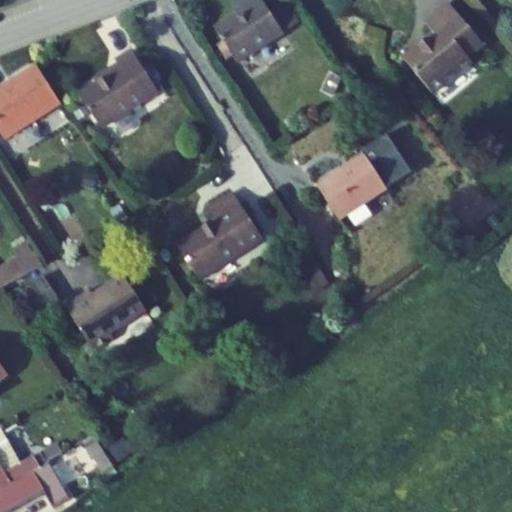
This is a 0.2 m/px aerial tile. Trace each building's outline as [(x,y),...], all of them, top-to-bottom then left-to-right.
[(233,57),(236,62),(283,32),(262,0),(245,0),(243,2),(248,8),(237,14),(215,29),(223,41),(233,57)] [(243,2),(233,8),(237,14),(248,8),(243,2)] [(404,59),(432,93),(471,61),(468,58),(484,45),(482,43),(473,31),(450,5),(427,24),(435,33),(404,59)] [(482,43),(487,39),(478,28),(473,31),(482,43)] [(217,45),(227,61),(233,57),(223,41),(217,45)] [(102,129),(159,93),(133,52),(117,62),(122,69),(81,95),(102,129)] [(0,132),(4,139),(62,104),(37,67),(0,89),(0,132)] [(323,86),(336,93),(343,79),(330,72),(323,86)] [(74,114),(79,121),(90,114),(86,106),(74,114)] [(366,155),(318,186),(340,220),(413,173),(388,134),(362,150),(366,155)] [(98,177),(86,173),(82,186),(94,189),(98,177)] [(200,281),(264,239),(233,192),(208,208),(215,220),(177,244),(200,281)] [(0,275),(0,285),(2,289),(44,266),(29,241),(13,250),(21,264),(0,275)] [(90,290),(65,305),(94,352),(115,340),(111,332),(146,310),(124,276),(93,295),(90,290)] [(0,463),(5,473),(21,464),(0,427),(0,463)] [(94,436),(85,442),(109,480),(118,473),(94,436)] [(40,466),(64,453),(58,443),(34,456),(40,466)] [(0,463),(0,488),(40,466),(34,456),(21,464),(5,473),(0,463)] [(54,509),(70,500),(49,463),(0,490),(0,511),(10,511),(44,493),(54,509)]
